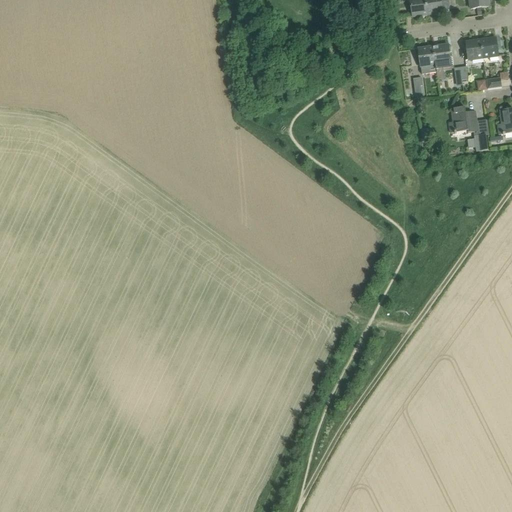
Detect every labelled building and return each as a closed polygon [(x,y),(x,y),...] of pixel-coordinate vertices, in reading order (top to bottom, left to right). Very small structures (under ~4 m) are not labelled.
[(428,15),(425,0),(410,0),(413,17),(428,15)] [(441,0),(425,0),(428,15),(443,13),(441,0)] [(448,0),(450,10),(456,9),(455,0),(448,0)] [(488,0),(469,0),(471,10),(489,7),(488,0)] [(484,59),(490,58),(491,62),(499,61),(498,57),(499,57),(496,39),(481,41),(482,46),(484,59)] [(469,61),(484,59),(481,41),(466,43),(469,61)] [(437,73),(438,81),(445,80),(444,70),(454,69),(453,57),(450,57),(450,53),(451,52),(451,49),(449,48),(448,45),(433,47),(434,52),(436,66),(437,73)] [(433,47),(418,49),(419,54),(420,59),(421,68),(422,68),(423,75),(437,73),(436,66),(434,52),(433,47)] [(413,80),(416,100),(422,99),(425,98),(422,79),(413,80)] [(500,79),(487,81),(488,90),(502,88),(501,79),(500,79)] [(488,90),(486,80),(477,82),(478,91),(488,90)] [(469,134),(478,132),(476,112),(466,113),(465,107),(451,109),(453,122),(449,123),(451,133),(468,131),(469,134)] [(498,125),(499,135),(511,133),(511,109),(500,111),(501,124),(498,125)] [(429,129),(422,130),(423,139),(430,138),(429,129)] [(487,136),(475,137),(477,152),(489,150),(487,136)]
